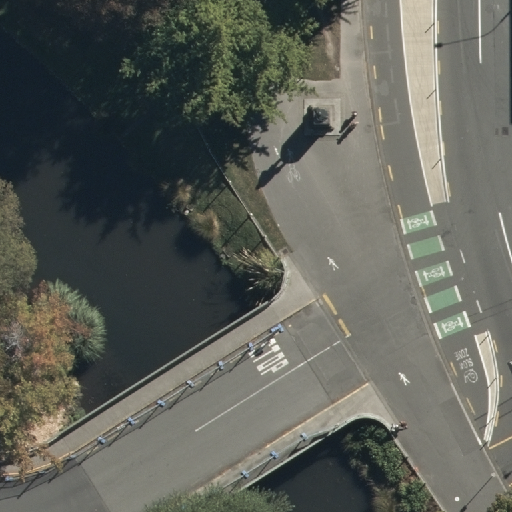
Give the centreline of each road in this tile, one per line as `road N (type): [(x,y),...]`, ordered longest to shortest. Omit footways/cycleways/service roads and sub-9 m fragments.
road 1 (unclassified): [(478,0),(483,136)]
road 2 (unclassified): [(483,136),(511,266)]
